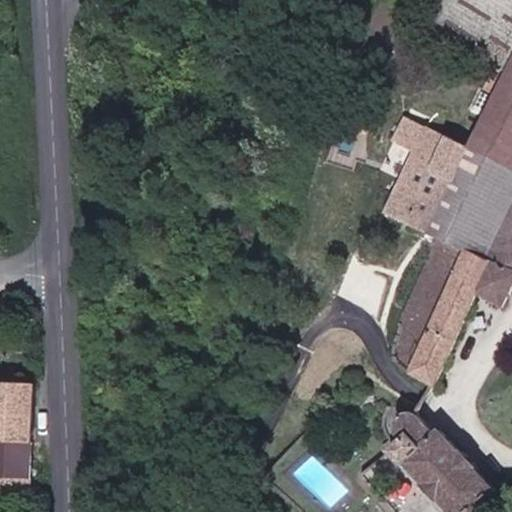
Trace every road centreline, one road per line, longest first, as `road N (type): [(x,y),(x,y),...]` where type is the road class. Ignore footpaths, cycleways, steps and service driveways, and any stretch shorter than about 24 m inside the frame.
road 1 (secondary): [(73,294),(60,0)]
road 2 (secondary): [(82,511),(73,294)]
